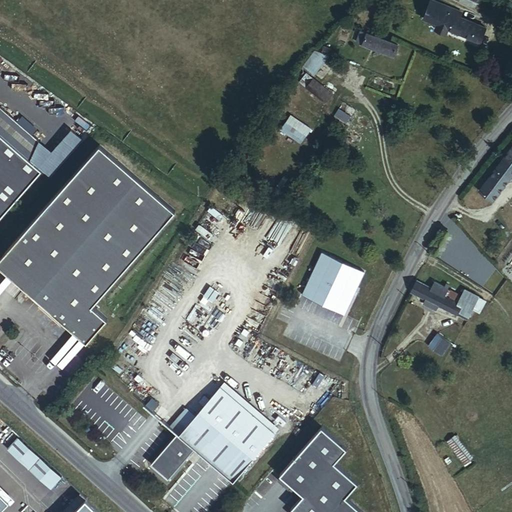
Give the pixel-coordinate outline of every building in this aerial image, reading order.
[(476,9),(479,0),(463,0),(462,2),(476,9)] [(331,1),(325,8),(341,19),(346,11),(331,1)] [(477,43),(484,28),(452,15),(453,11),(430,1),(422,20),(437,27),(448,31),(477,43)] [(446,35),(448,31),(437,27),(435,31),(446,35)] [(398,46),(367,33),(366,38),(363,45),(394,57),(398,46)] [(360,35),(357,42),(363,45),(366,38),(360,35)] [(315,74),(329,56),(318,49),(304,67),(315,74)] [(333,94),(310,76),(304,86),(327,103),(333,94)] [(0,215),(39,171),(28,162),(37,143),(0,110),(0,215)] [(352,117),(340,110),(336,116),(347,124),(352,117)] [(311,129),(291,117),(282,130),(302,143),(311,129)] [(176,212),(97,146),(2,253),(25,273),(16,283),(88,344),(108,321),(93,308),(176,212)] [(511,165),(511,147),(503,158),(511,165)] [(489,200),(511,172),(511,165),(503,158),(477,190),(489,200)] [(453,237),(442,231),(431,250),(443,256),(453,237)] [(25,273),(2,253),(1,253),(0,253),(0,268),(16,283),(25,273)] [(304,296),(345,315),(364,274),(323,255),(304,296)] [(473,311),(481,297),(468,290),(464,297),(454,292),(450,297),(446,295),(447,293),(441,289),(439,292),(422,284),(417,295),(469,319),(473,311)] [(481,315),(488,301),(481,297),(473,311),(481,315)] [(431,348),(442,355),(450,344),(439,336),(431,348)] [(277,428),(220,382),(216,387),(273,432),(277,428)] [(231,482),(273,432),(216,387),(148,464),(166,479),(191,448),(231,482)] [(333,511),(359,484),(335,463),(348,449),(322,427),(280,475),(304,496),(290,511),(333,511)] [(7,447),(52,486),(63,474),(18,435),(7,447)] [(0,511),(98,511),(96,510),(86,499),(73,511),(0,511),(0,510),(9,502),(0,493),(0,511)] [(361,511),(346,498),(333,511),(361,511)]
